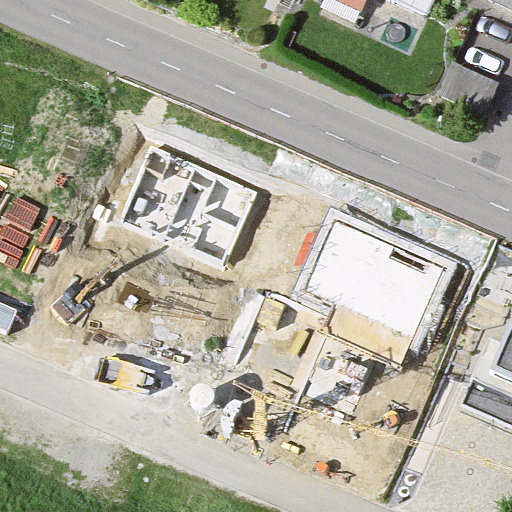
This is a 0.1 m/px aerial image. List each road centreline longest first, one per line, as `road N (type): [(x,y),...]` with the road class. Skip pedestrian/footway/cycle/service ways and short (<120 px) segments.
road 1 (unclassified): [(482,199),(17,0)]
road 2 (residential): [(0,371),(335,511)]
